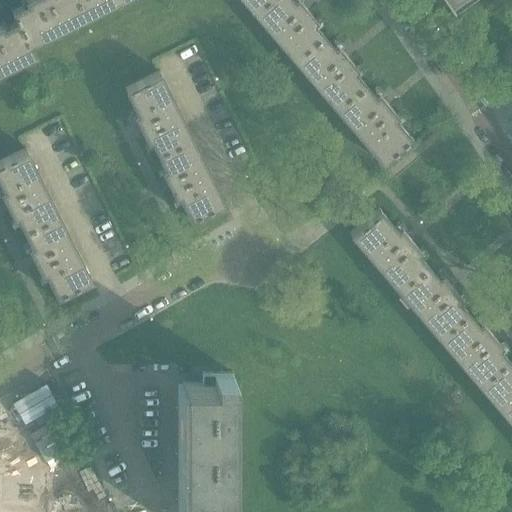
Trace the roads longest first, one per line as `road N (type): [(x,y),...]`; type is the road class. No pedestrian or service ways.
road 1 (residential): [(0,386),(257,239)]
road 2 (residential): [(511,165),(405,0)]
